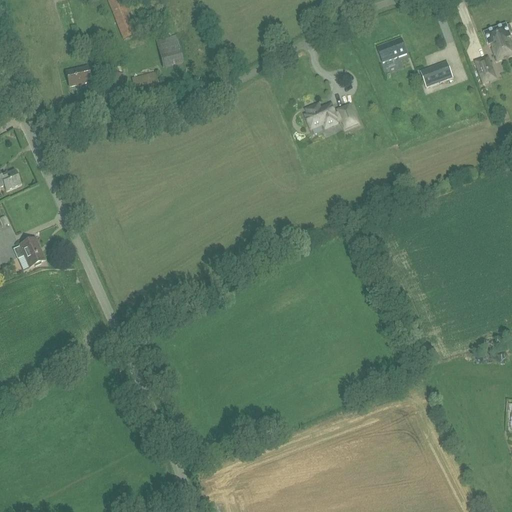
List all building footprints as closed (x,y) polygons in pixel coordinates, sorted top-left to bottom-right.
[(107,0),(123,40),(135,36),(120,0),(107,0)] [(506,26),(485,34),(489,45),(492,44),(493,48),(492,48),(497,61),(511,55),(511,46),(510,42),(509,42),(507,38),(510,37),(509,34),(511,32),(511,31),(509,25),(506,26)] [(162,70),(183,65),(175,36),(155,41),(162,70)] [(382,63),(406,55),(401,41),(377,49),(382,63)] [(495,79),(491,69),(497,66),(493,56),(481,60),(489,81),(495,79)] [(109,75),(106,69),(107,69),(104,63),(96,66),(98,72),(101,71),(103,77),(109,75)] [(426,89),(452,79),(446,63),(420,73),(426,89)] [(69,88),(90,83),(87,68),(65,73),(69,88)] [(135,93),(159,88),(155,73),(131,79),(135,93)] [(111,106),(130,102),(123,76),(105,80),(111,106)] [(345,130),(358,124),(350,106),(338,111),(338,113),(335,114),(331,105),(321,110),(319,105),(306,111),(308,115),(305,116),(311,131),(323,125),(325,130),(343,123),(345,130)] [(0,178),(0,177),(0,187),(2,187),(5,192),(20,185),(14,172),(0,178)] [(44,262),(35,240),(19,246),(20,248),(14,251),(17,259),(24,256),(29,268),(44,262)]
